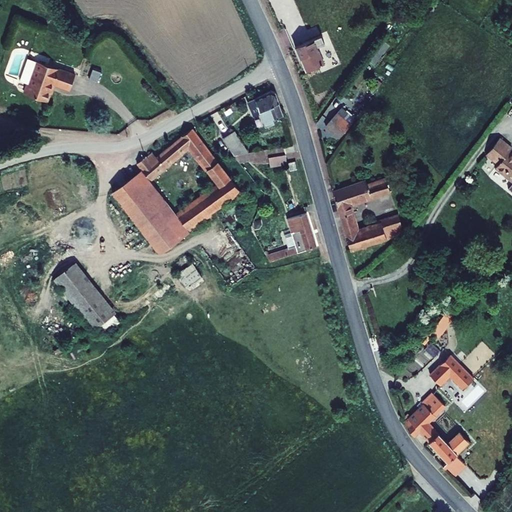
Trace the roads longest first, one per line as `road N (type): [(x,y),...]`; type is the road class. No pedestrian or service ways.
road 1 (tertiary): [(278,64),(381,400),(420,464),(466,511)]
road 2 (residential): [(0,164),(139,140),(278,64)]
